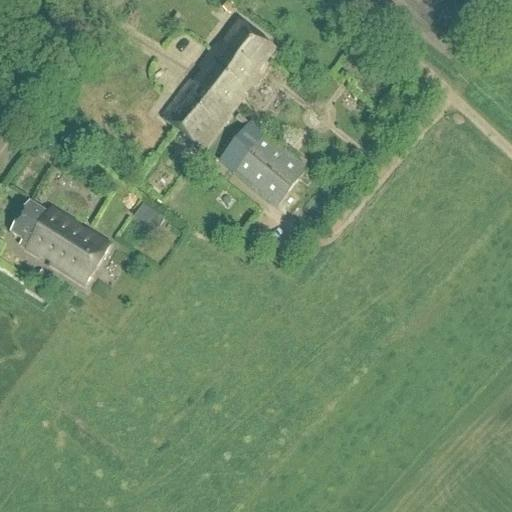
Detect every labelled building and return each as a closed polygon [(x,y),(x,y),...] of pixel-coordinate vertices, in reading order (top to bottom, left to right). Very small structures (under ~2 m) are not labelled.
[(225,0),(218,8),(227,16),(234,7),(225,0)] [(190,86),(162,122),(180,135),(210,96),(236,114),(261,81),(257,78),(275,54),(241,28),(224,49),(221,46),(199,75),(203,77),(194,89),(190,86)] [(205,155),(236,114),(210,96),(180,135),(205,155)] [(308,172),(253,128),(221,167),(276,211),(308,172)] [(52,212),(49,217),(30,206),(11,236),(23,243),(20,248),(27,252),(86,289),(111,248),(52,212)] [(144,207),(135,220),(140,223),(149,211),(144,207)] [(159,218),(150,231),(156,235),(165,222),(159,218)] [(50,293),(55,285),(38,274),(33,283),(50,293)] [(29,298),(41,305),(47,296),(35,288),(29,298)]
